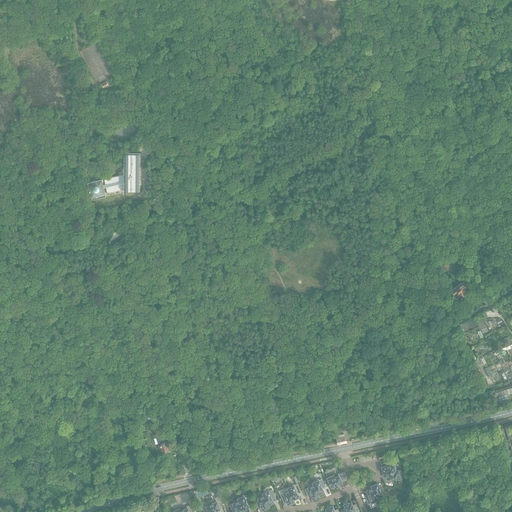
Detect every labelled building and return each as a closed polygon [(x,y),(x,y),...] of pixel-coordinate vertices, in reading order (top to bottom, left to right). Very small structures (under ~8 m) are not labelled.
[(134,190),(133,186),(133,178),(109,179),(110,183),(103,184),(102,179),(87,182),(89,188),(87,189),(88,193),(89,192),(91,197),(92,200),(106,197),(105,194),(106,194),(104,189),(106,189),(106,190),(107,190),(108,190),(108,189),(110,189),(110,192),(134,190)] [(449,268),(448,265),(445,267),(442,263),(441,264),(443,268),(442,269),(444,272),(446,270),(449,268)] [(468,288),(463,281),(463,280),(456,285),(463,295),(467,292),(468,291),(467,288),(468,288)] [(463,295),(456,285),(453,287),(452,285),(449,287),(450,289),(449,289),(454,296),(453,296),(455,300),(463,295)] [(161,444),(158,434),(153,436),(153,438),(156,438),(158,445),(160,449),(161,449),(162,452),(168,450),(166,442),(161,444)] [(338,438),(337,439),(338,443),(346,442),(345,442),(344,437),(344,434),(337,435),(338,438)] [(396,470),(395,464),(394,464),(393,461),(387,462),(388,465),(382,466),(383,473),(398,470),(396,470)] [(400,479),(398,470),(383,473),(386,472),(387,479),(393,477),(393,481),(400,479)] [(345,480),(341,472),(338,474),(338,475),(335,477),(334,475),(326,478),(328,483),(329,483),(331,487),(335,485),(335,486),(337,486),(338,484),(342,482),(345,480)] [(324,491),(321,486),(324,484),(322,479),(319,480),(318,479),(312,481),(319,496),(318,494),(324,491)] [(319,496),(312,481),(313,484),(307,486),(308,487),(305,489),(307,495),(310,493),(313,499),(319,496)] [(385,493),(383,487),(380,489),(377,483),(371,486),(377,499),(376,497),(385,493)] [(299,497),(296,491),(299,490),(297,484),(294,485),(293,484),(287,487),(294,501),(293,499),(299,497)] [(377,499),(371,486),(372,488),(366,491),(369,496),(366,498),(368,503),(377,499)] [(294,501),(287,487),(288,489),(282,491),(283,493),(280,494),(282,500),(285,498),(288,504),(294,501)] [(274,502),(271,496),(274,495),(272,489),(263,493),(269,507),(269,506),(268,504),(274,502)] [(198,500),(194,491),(190,492),(194,502),(198,500)] [(269,507),(263,493),(263,495),(255,499),(257,505),(260,504),(263,509),(269,507)] [(249,507),(246,501),(249,500),(247,494),(244,496),(243,495),(237,497),(244,511),(243,510),(249,507)] [(219,497),(218,496),(215,498),(216,501),(210,504),(209,502),(203,505),(205,510),(207,509),(208,511),(211,511),(213,511),(214,511),(215,511),(216,510),(220,508),(223,506),(222,504),(219,497)] [(243,511),(244,511),(237,497),(238,499),(232,502),(233,503),(230,504),(232,510),(235,509),(236,511),(243,511)] [(359,510),(356,504),(353,505),(352,505),(351,502),(348,503),(348,502),(347,501),(344,503),(344,504),(345,507),(343,508),(345,511),(346,511),(347,511),(355,511),(359,510)]
